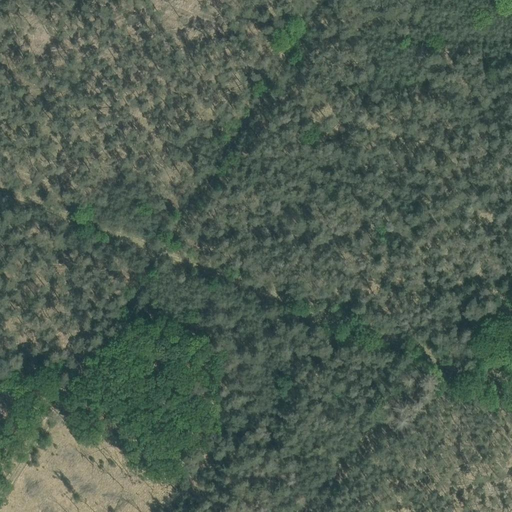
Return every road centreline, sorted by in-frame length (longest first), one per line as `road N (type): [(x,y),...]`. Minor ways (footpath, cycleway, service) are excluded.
road 1 (track): [(164,256),(511,394)]
road 2 (track): [(330,0),(164,256)]
road 3 (track): [(0,504),(164,256)]
road 4 (track): [(164,256),(0,190)]
